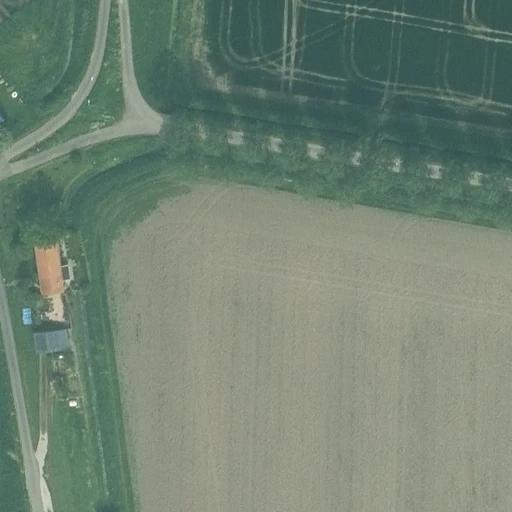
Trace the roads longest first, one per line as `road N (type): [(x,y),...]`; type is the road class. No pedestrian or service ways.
road 1 (unclassified): [(38,511),(0,290)]
road 2 (unclassified): [(0,157),(78,102),(97,63),(107,0)]
